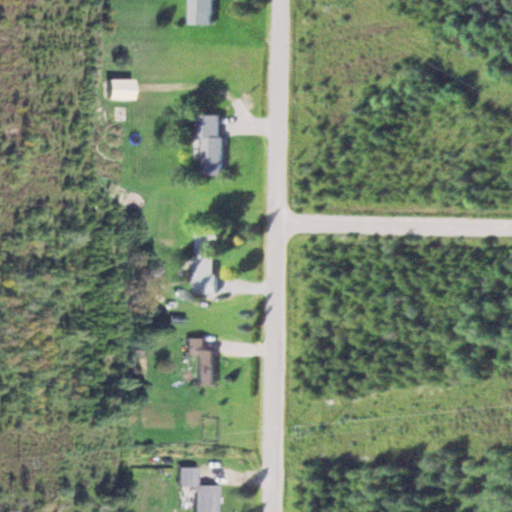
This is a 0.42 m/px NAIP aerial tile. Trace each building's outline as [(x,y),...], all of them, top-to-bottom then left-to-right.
[(214,0),(191,0),(192,22),(214,22),(214,0)] [(101,96),(126,96),(126,76),(101,76),(101,96)] [(205,137),(205,173),(223,173),(223,112),(198,112),(198,137),(205,137)] [(197,226),(195,291),(218,291),(220,227),(197,226)] [(214,347),(206,347),(206,336),(181,335),(181,353),(193,353),(193,384),(214,384),(214,347)] [(211,511),(212,483),(190,483),(191,465),(172,465),(172,484),(189,484),(188,511),(211,511)]
